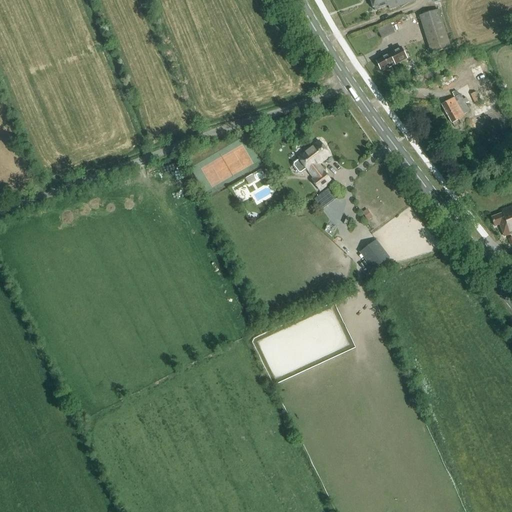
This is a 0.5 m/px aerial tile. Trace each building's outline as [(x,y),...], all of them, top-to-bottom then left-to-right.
[(416,0),(371,0),(375,11),(388,6),(389,9),(417,1),(416,0)] [(439,10),(419,16),(431,55),(464,44),(459,28),(446,32),(439,10)] [(387,56),(376,62),(381,70),(387,67),(388,69),(407,59),(401,48),(388,55),(387,56)] [(466,60),(470,70),(475,79),(484,75),(475,56),(466,60)] [(491,99),(485,89),(479,92),(485,102),(491,99)] [(466,104),(469,102),(466,98),(464,99),(461,94),(459,95),(457,91),(452,93),(455,98),(442,105),(452,123),(464,116),(464,115),(470,111),(466,104)] [(492,126),(484,130),(489,139),(496,135),(492,126)] [(324,171),(319,164),(330,156),(320,142),(298,158),(299,159),(295,162),(294,166),(299,172),(302,172),(306,169),(308,172),(309,172),(314,178),(312,180),(320,191),(332,182),(324,171)] [(253,175),(245,179),(249,185),(256,181),(253,175)] [(329,187),(313,199),(321,209),(337,197),(329,187)] [(504,237),(511,233),(511,206),(501,211),(502,214),(492,218),(495,227),(500,225),(504,237)] [(362,213),(368,221),(373,218),(367,210),(362,213)] [(390,258),(376,240),(359,254),(373,272),(383,264),(386,268),(392,263),(389,259),(390,258)]
